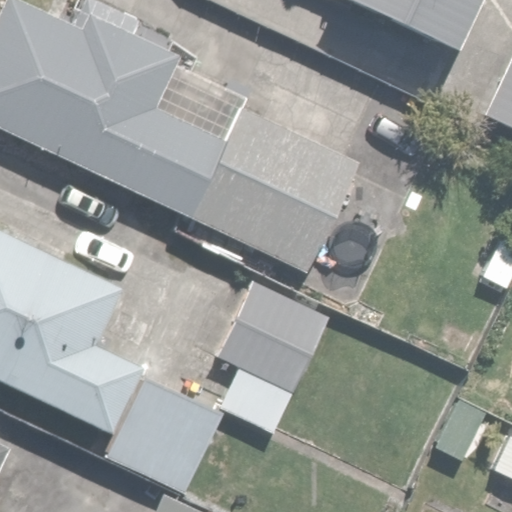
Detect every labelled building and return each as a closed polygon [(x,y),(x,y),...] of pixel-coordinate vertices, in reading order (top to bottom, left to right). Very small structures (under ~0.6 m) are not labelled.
[(359,140),(238,89),(221,129),(140,95),(161,45),(74,8),(70,19),(24,0),(0,0),(0,130),(307,261),(359,140)] [(358,0),(455,41),(472,0),(358,0)] [(511,40),(480,110),(511,125),(511,40)] [(124,273),(0,215),(0,377),(100,425),(133,354),(95,336),(124,273)] [(326,310),(246,277),(213,353),(235,362),(217,405),(276,430),(326,310)] [(511,431),(508,429),(488,470),(511,481),(511,431)] [(201,511),(158,491),(147,511),(201,511)]
